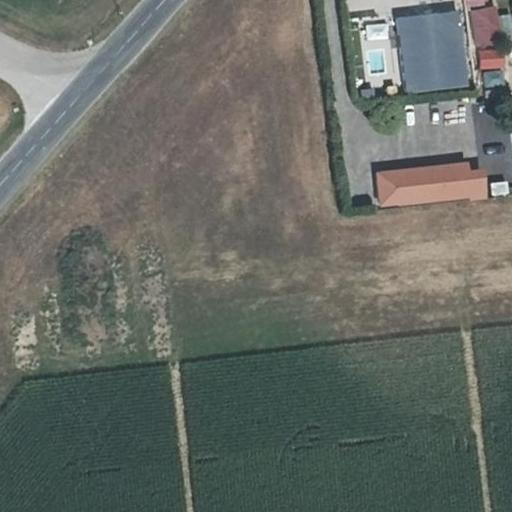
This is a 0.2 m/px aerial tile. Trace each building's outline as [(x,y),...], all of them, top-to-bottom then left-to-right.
[(476,48),(499,45),(493,9),(470,12),(476,48)] [(405,91),(465,84),(456,13),(396,20),(405,91)] [(499,49),(478,52),(480,68),(502,65),(499,49)] [(473,201),(481,200),(478,173),(465,174),(464,166),(391,173),(393,203),(466,197),(467,202),(473,201)] [(382,204),(393,203),(391,173),(379,174),(382,204)]
